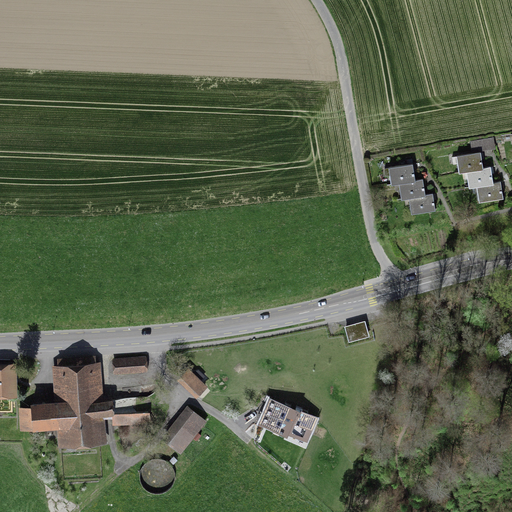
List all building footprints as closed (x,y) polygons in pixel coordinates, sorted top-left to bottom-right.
[(493,138),(472,142),(473,149),(483,147),(483,149),(494,147),(493,138)] [(480,152),(457,155),(460,172),(467,171),(467,170),(483,168),(483,167),(480,152)] [(413,164),(389,167),(392,184),(399,183),(399,182),(415,180),(415,179),(413,164)] [(490,166),(483,167),(483,168),(467,170),(467,171),(469,187),(477,185),(493,182),(490,166)] [(423,178),(415,179),(415,180),(399,182),(399,183),(402,198),(409,197),(425,194),(423,178)] [(500,181),(493,182),(477,185),(479,201),(503,197),(500,181)] [(433,193),(425,194),(409,197),(412,213),(435,209),(433,193)] [(368,335),(364,321),(355,324),(346,326),(348,333),(350,340),(368,335)] [(52,367),(55,403),(57,431),(58,448),(107,445),(106,425),(105,417),(114,416),(113,401),(104,402),(101,362),(96,363),(96,356),(57,359),(58,366),(52,367)] [(146,356),(112,359),(114,375),(131,373),(147,372),(146,356)] [(0,364),(0,397),(18,397),(17,364),(0,364)] [(208,387),(187,366),(175,378),(185,387),(196,399),(208,387)] [(308,444),(319,418),(301,410),(296,408),(295,410),(285,405),(269,399),(258,426),(288,438),(289,436),(308,444)] [(33,433),(57,431),(55,403),(41,404),(30,405),(31,408),(18,409),(20,431),(33,430),(33,433)] [(207,421),(187,405),(175,420),(161,439),(180,454),(207,421)] [(150,413),(115,415),(115,426),(131,425),(150,424),(150,413)]
